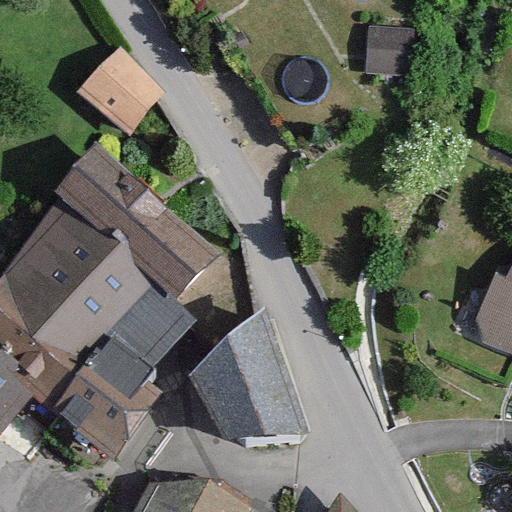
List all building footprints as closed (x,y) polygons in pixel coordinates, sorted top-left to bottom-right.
[(173,100),(120,52),(74,103),(127,151),(173,100)] [(216,260),(93,160),(48,206),(60,212),(0,285),(0,441),(30,402),(113,467),(161,394),(145,382),(200,323),(177,302),(216,260)] [(511,244),(470,335),(511,353),(511,244)] [(309,437),(265,307),(190,383),(225,443),(309,437)] [(255,511),(257,509),(207,483),(191,511),(255,511)] [(359,511),(342,493),(330,511),(359,511)]
